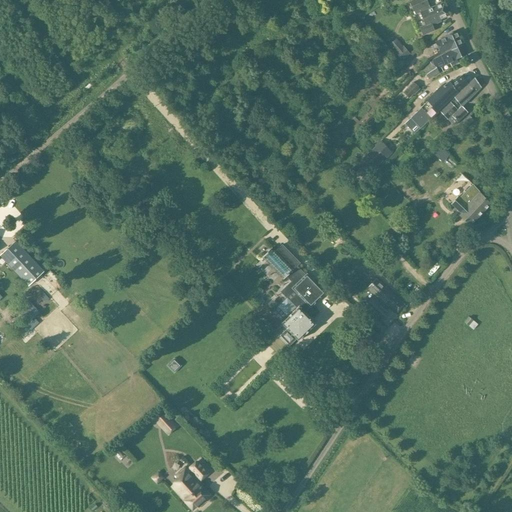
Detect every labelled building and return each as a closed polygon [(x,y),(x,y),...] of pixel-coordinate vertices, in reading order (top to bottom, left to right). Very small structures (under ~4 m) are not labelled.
[(414,0),(410,2),(420,27),(423,35),(434,31),(432,25),(441,21),(440,20),(448,16),(443,3),(428,9),(427,6),(428,5),(426,0),(414,0)] [(463,46),(457,32),(446,37),(438,41),(437,44),(440,51),(443,52),(452,49),(452,50),(463,46)] [(403,46),(395,53),(402,61),(410,55),(412,57),(415,54),(413,51),(410,54),(403,46)] [(467,55),(463,46),(452,50),(433,60),(431,61),(432,64),(423,70),(429,79),(439,72),(437,68),(451,62),(452,65),(458,62),(457,60),(467,55)] [(453,96),(468,84),(462,75),(452,84),(450,81),(444,86),(443,84),(427,99),(428,101),(421,108),(404,124),(414,134),(420,129),(432,118),(431,117),(453,96)] [(461,106),(481,87),(475,78),(439,110),(447,119),(452,115),(458,122),(467,112),(461,106)] [(412,82),(403,92),(408,98),(409,98),(413,93),(415,94),(420,89),(418,88),(412,82)] [(335,144),(342,138),(334,130),(327,136),(335,144)] [(375,147),(360,161),(370,171),(385,157),(375,147)] [(359,189),(366,195),(370,191),(364,184),(359,189)] [(451,204),(461,214),(459,216),(470,226),(490,203),(472,184),(459,198),(457,197),(457,198),(458,198),(452,204),(451,204)] [(16,241),(0,255),(9,264),(13,270),(21,278),(28,286),(44,272),(38,264),(16,241)] [(271,248),(262,258),(283,280),(286,276),(295,285),(292,288),(289,284),(281,292),(287,298),(278,307),(288,317),(282,323),(287,329),(280,336),(290,346),(297,339),(298,341),(305,334),(306,334),(310,331),(309,330),(316,324),(310,318),(311,318),(309,316),(308,316),(305,312),(310,307),(311,308),(326,293),(307,274),(305,275),(296,267),(300,263),(282,245),(275,252),(271,248)] [(347,278),(337,269),(328,279),(338,288),(347,278)] [(396,313),(404,304),(379,281),(376,279),(367,288),(371,291),(396,313)] [(352,286),(347,280),(338,289),(348,299),(353,293),(349,289),(352,286)] [(37,297),(44,304),(49,299),(42,292),(37,297)] [(388,325),(397,315),(390,309),(389,309),(375,297),(366,306),(380,318),(378,321),(385,328),(388,325)] [(25,306),(18,312),(27,321),(27,320),(28,321),(34,316),(25,306)] [(167,434),(176,426),(171,421),(162,428),(167,434)] [(210,495),(199,483),(211,472),(200,461),(189,471),(185,467),(176,475),(180,479),(172,487),(193,509),(210,495)] [(163,478),(158,473),(152,478),(157,483),(163,478)]
